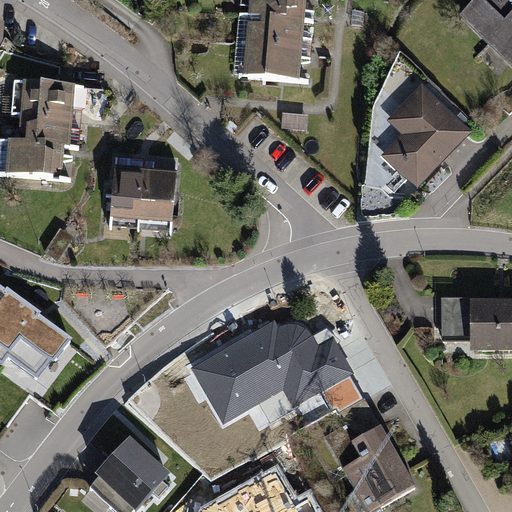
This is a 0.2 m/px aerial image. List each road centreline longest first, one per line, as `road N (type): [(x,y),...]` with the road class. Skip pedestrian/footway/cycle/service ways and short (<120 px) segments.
road 1 (residential): [(326,254),(233,291),(156,342),(81,416),(8,511)]
road 2 (residential): [(326,254),(289,205),(159,82),(45,0)]
road 3 (residential): [(326,254),(477,511)]
road 4 (residential): [(511,245),(423,240),(326,254)]
